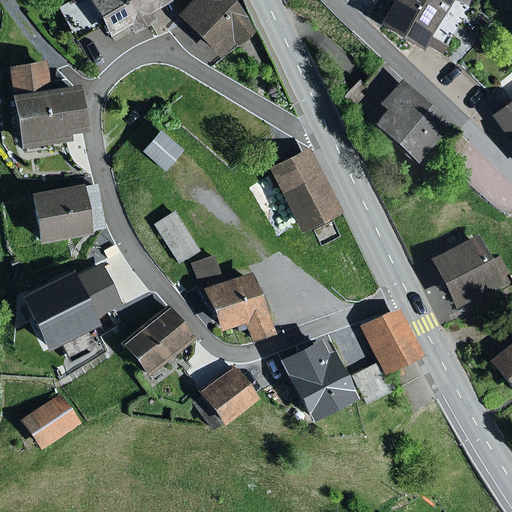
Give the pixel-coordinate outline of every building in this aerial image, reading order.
[(174,5),(171,0),(91,0),(112,39),(130,30),(133,34),(156,22),(153,16),(174,5)] [(190,0),(173,15),(213,59),(232,43),(235,46),(254,29),(227,0),(190,0)] [(456,0),(474,8),(477,0),(394,0),(378,28),(424,55),(456,0)] [(88,129),(83,86),(49,90),(45,63),(12,67),(23,151),(52,147),(52,153),(74,150),(72,131),(88,129)] [(418,162),(453,124),(405,82),(386,103),(362,82),(347,99),(418,162)] [(511,103),(493,119),(511,142),(511,103)] [(186,154),(160,133),(142,154),(168,176),(186,154)] [(337,212),(305,148),(264,168),(296,232),(337,212)] [(95,231),(84,184),(32,196),(43,243),(95,231)] [(203,251),(176,209),(156,223),(183,264),(203,251)] [(497,285),(473,236),(424,260),(448,309),(497,285)] [(225,273),(217,253),(194,262),(202,282),(225,273)] [(279,329),(255,269),(210,287),(227,329),(249,320),(256,338),(279,329)] [(105,329),(81,285),(42,306),(65,350),(105,329)] [(156,376),(201,336),(168,299),(123,339),(156,376)] [(416,357),(392,309),(358,326),(382,374),(416,357)] [(324,335),(286,354),(319,421),(364,399),(340,349),(333,352),(324,335)] [(511,335),(487,351),(511,389),(511,335)] [(375,361),(355,368),(360,381),(380,374),(375,361)] [(263,395),(241,364),(206,389),(228,419),(263,395)] [(82,424),(61,391),(23,417),(44,449),(82,424)]
